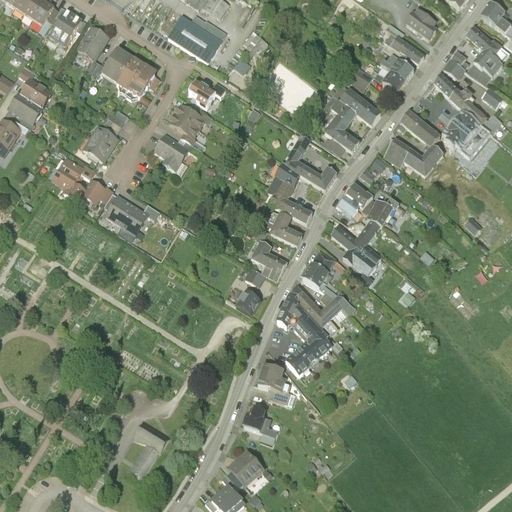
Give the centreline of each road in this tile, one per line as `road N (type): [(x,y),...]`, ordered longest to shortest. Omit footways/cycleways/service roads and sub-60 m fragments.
road 1 (residential): [(177,511),(218,445),(328,206),(481,0)]
road 2 (residential): [(71,0),(182,68),(120,177)]
